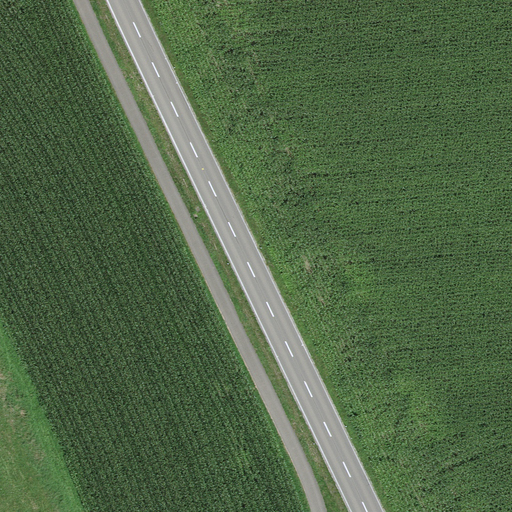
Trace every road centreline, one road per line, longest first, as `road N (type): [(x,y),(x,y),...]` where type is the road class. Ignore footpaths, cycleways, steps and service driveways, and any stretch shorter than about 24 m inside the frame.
road 1 (secondary): [(364,511),(120,0)]
road 2 (track): [(322,511),(84,0)]
